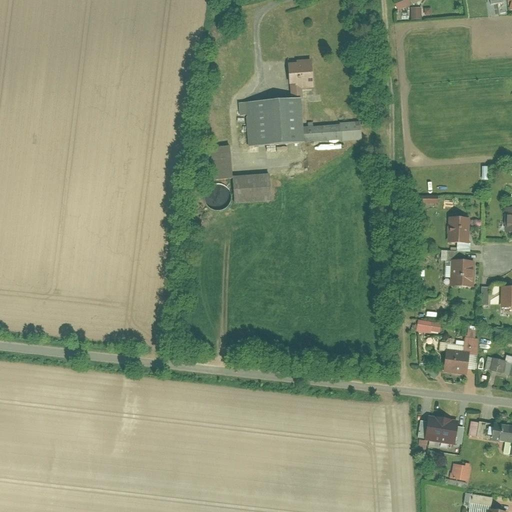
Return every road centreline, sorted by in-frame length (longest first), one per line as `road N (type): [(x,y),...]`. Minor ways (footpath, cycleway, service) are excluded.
road 1 (unclassified): [(511,404),(0,347)]
road 2 (track): [(401,393),(381,0)]
